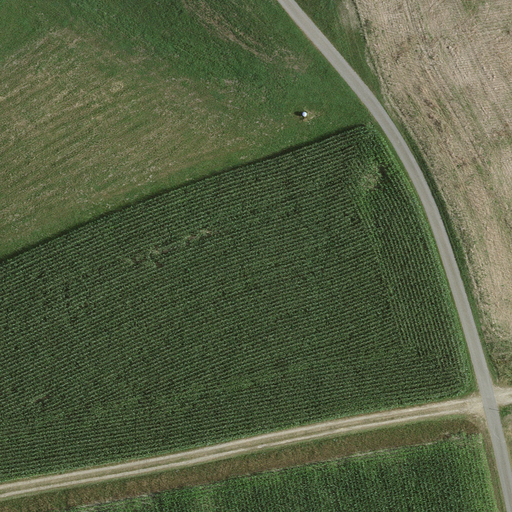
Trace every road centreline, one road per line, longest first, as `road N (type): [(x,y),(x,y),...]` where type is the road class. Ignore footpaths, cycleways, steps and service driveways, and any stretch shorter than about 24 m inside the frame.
road 1 (track): [(286,0),(370,100),(423,188),(489,399),(511,503)]
road 2 (track): [(489,399),(0,494)]
